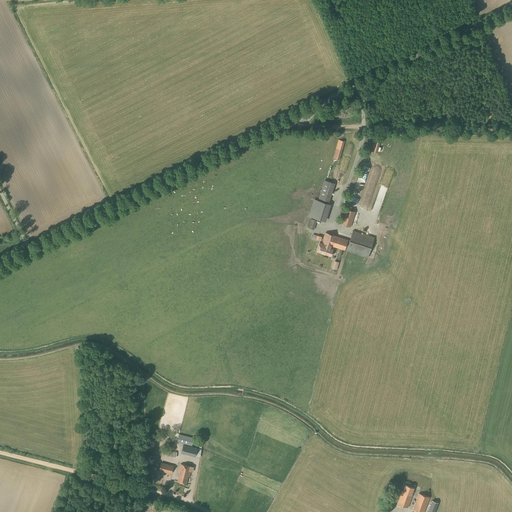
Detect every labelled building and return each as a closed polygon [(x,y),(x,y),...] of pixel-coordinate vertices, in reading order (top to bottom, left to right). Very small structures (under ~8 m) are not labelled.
[(339,160),(345,141),(338,140),(333,158),(339,160)] [(377,153),(380,143),(374,141),(371,151),(377,153)] [(393,147),(382,144),(380,154),(390,157),(393,147)] [(329,202),(335,183),(324,180),(318,198),(329,202)] [(325,221),(331,205),(314,199),(309,216),(325,221)] [(351,227),(356,212),(351,210),(347,209),(341,224),(351,227)] [(380,215),(375,213),(373,218),(381,222),(385,212),(382,211),(380,215)] [(368,258),(374,237),(353,230),(346,251),(368,258)] [(344,250),(348,240),(325,232),(322,243),(320,242),(317,251),(331,256),(334,247),(344,250)] [(165,441),(169,437),(166,433),(161,437),(165,441)] [(192,446),(194,438),(179,434),(177,443),(192,446)] [(200,458),(201,449),(197,448),(183,444),(181,453),(195,457),(200,458)] [(172,474),(174,466),(161,462),(159,471),(172,474)] [(189,477),(192,467),(180,464),(178,475),(179,475),(177,481),(186,483),(188,477),(189,477)] [(411,495),(414,488),(405,484),(402,492),(401,492),(397,504),(408,508),(411,498),(410,498),(411,495)] [(419,511),(424,511),(430,497),(419,493),(413,509),(419,511)] [(435,511),(439,503),(432,501),(427,511),(435,511)]
